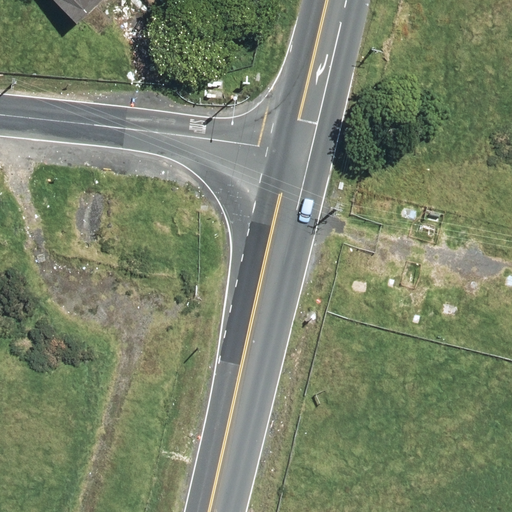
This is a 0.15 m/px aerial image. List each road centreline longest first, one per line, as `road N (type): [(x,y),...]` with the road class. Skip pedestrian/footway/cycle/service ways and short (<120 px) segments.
road 1 (secondary): [(290,152),(208,511)]
road 2 (tertiary): [(0,113),(290,152)]
road 3 (secondary): [(327,0),(290,152)]
